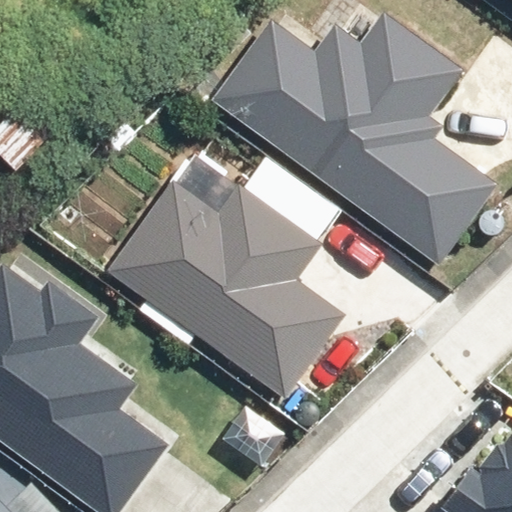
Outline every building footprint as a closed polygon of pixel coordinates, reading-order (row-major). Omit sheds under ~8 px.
[(274,15),(220,89),(446,250),(501,174),(438,129),(448,115),(431,104),(466,55),(388,0),(384,0),(363,30),(341,14),(318,46),(274,15)] [(41,145),(8,111),(0,118),(0,166),(9,176),(41,145)] [(289,378),(343,301),(302,272),(329,233),(242,174),(224,200),(179,170),(116,259),(289,378)] [(21,250),(0,279),(0,415),(120,498),(170,427),(128,398),(145,374),(87,334),(104,309),(21,250)] [(511,511),(511,429),(486,465),(477,458),(447,499),(464,511),(511,511)]
